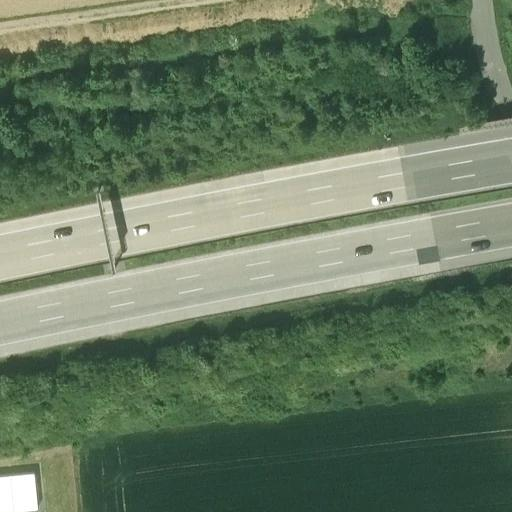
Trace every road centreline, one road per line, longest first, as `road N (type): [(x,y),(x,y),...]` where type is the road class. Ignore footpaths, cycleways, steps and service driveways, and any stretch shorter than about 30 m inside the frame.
road 1 (motorway): [(0,328),(511,222)]
road 2 (motorway): [(511,159),(0,249)]
road 3 (track): [(180,0),(0,26)]
road 4 (residential): [(480,0),(511,117)]
